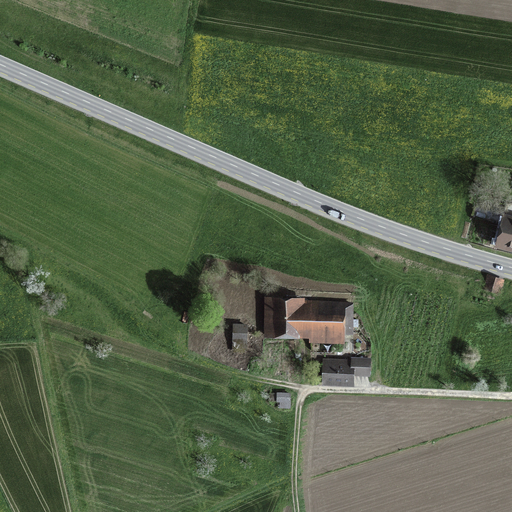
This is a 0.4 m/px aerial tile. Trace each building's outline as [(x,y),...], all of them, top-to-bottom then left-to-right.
[(511,246),(511,222),(502,220),(497,243),(511,246)] [(487,280),(481,299),(495,304),(502,285),(487,280)] [(268,300),(267,334),(275,335),(275,330),(351,332),(352,304),(300,302),(300,301),(268,300)] [(233,341),(246,341),(247,326),(234,325),(233,341)] [(352,366),(348,365),(348,360),(326,359),(325,381),(352,383),(352,366)]
